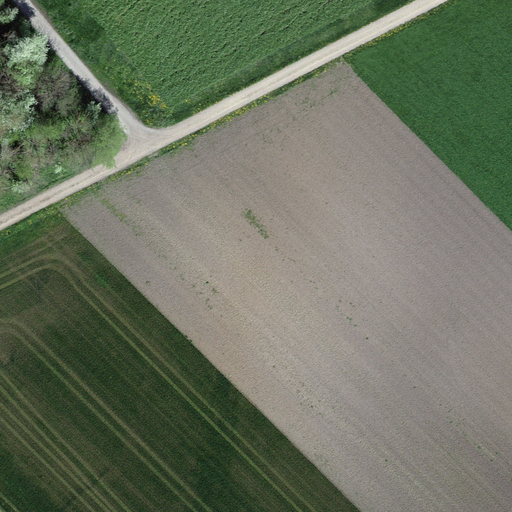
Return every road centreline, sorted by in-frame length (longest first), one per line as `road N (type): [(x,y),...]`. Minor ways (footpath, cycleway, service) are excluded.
road 1 (track): [(155,123),(406,0)]
road 2 (track): [(0,214),(155,123)]
road 3 (track): [(155,123),(51,0)]
